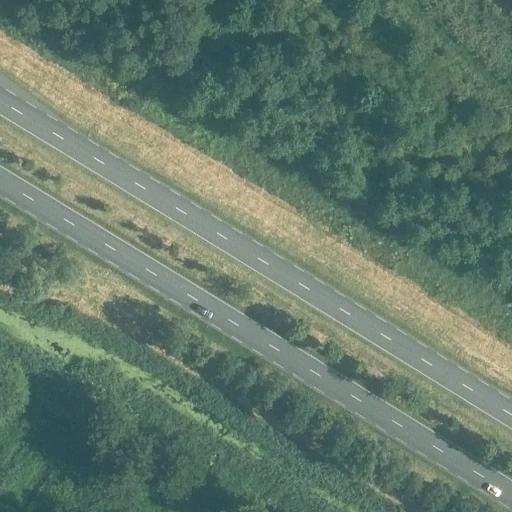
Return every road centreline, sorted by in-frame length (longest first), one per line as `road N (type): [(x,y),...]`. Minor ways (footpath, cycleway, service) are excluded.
road 1 (primary): [(0,179),(511,497)]
road 2 (primary): [(511,420),(0,110)]
